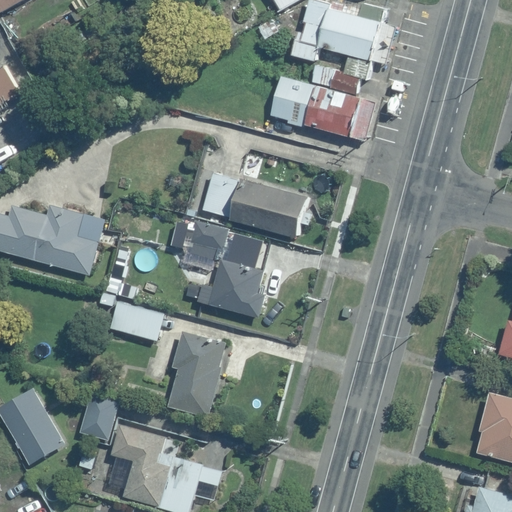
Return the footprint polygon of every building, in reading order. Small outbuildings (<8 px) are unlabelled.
[(0,0),(0,7),(4,16),(32,0),(0,0)] [(330,0),(312,0),(307,32),(300,31),(296,56),(320,61),(323,49),(352,55),(349,72),(318,66),(315,82),(282,76),(274,116),(293,120),(292,126),(370,141),(377,102),(360,99),(364,79),(372,81),(375,62),(388,64),(396,24),(362,18),(364,6),(330,0)] [(276,0),(282,11),(303,0),(276,0)] [(9,66),(0,70),(0,108),(25,94),(9,66)] [(231,223),(232,223),(297,240),(309,196),(217,172),(207,211),(214,213),(211,225),(198,221),(199,217),(188,214),(184,229),(192,231),(187,250),(222,259),(231,223)] [(0,213),(0,249),(93,275),(102,242),(114,245),(119,224),(55,206),(52,216),(17,206),(14,217),(0,213)] [(268,275),(223,264),(217,287),(205,284),(200,303),(263,318),(269,293),(264,292),(268,275)] [(165,313),(122,300),(114,328),(156,341),(165,313)] [(511,320),(502,355),(511,357),(511,320)] [(215,418),(231,345),(183,335),(176,369),(181,370),(172,409),(215,418)] [(125,371),(97,364),(93,383),(120,390),(125,371)] [(40,387),(3,407),(34,464),(70,445),(40,387)] [(511,396),(493,392),(479,455),(511,463),(511,396)] [(123,405),(94,398),(86,434),(115,441),(123,405)] [(184,442),(123,425),(114,457),(119,458),(112,483),(130,488),(127,498),(174,511),(194,511),(199,498),(216,503),(225,471),(179,457),(184,442)] [(511,511),(511,496),(483,489),(479,506),(470,504),(468,511),(511,511)]
